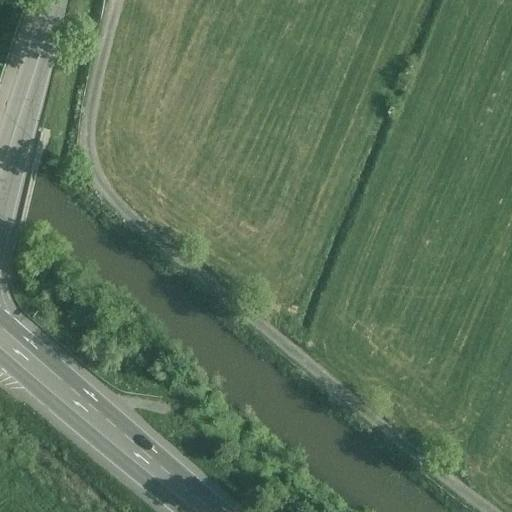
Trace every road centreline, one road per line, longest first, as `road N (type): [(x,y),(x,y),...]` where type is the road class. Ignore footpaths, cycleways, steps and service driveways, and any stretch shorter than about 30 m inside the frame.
road 1 (unclassified): [(499,511),(137,219),(102,178),(91,145),(93,105),(115,0)]
road 2 (primary): [(219,511),(0,328)]
road 3 (tertiary): [(17,119),(52,0)]
